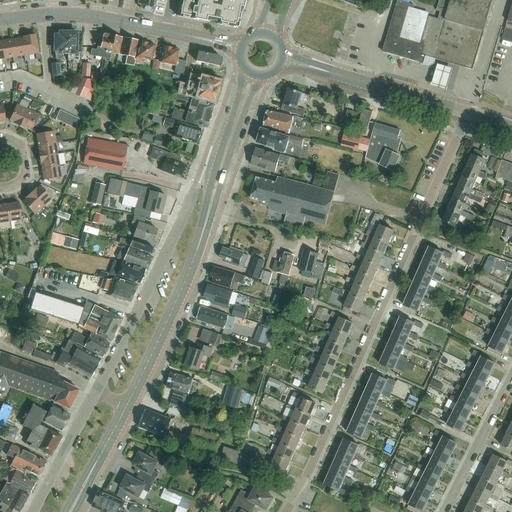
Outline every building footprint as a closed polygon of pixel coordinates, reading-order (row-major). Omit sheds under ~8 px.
[(154,10),(155,0),(138,0),(137,4),(141,4),(140,8),(145,10),(148,11),(149,11),(152,10),(153,10),(154,10)] [(180,0),(177,16),(208,22),(209,20),(217,21),(217,24),(232,27),(233,22),(239,23),(241,9),(243,10),(245,0),(221,0),(220,8),(211,7),(212,0),(211,0),(180,0)] [(473,69),(492,0),(439,0),(437,7),(436,10),(440,11),(438,19),(426,16),(419,43),(400,38),(407,11),(411,12),(413,5),(397,0),(392,18),(393,18),(384,48),(383,48),(382,51),(429,65),(433,63),(435,55),(469,65),(468,67),(473,69)] [(511,3),(502,39),(511,41),(511,3)] [(61,53),(68,53),(69,32),(61,32),(60,32),(58,32),(56,32),(56,36),(55,36),(55,50),(56,59),(61,59),(61,53)] [(69,32),(68,53),(68,60),(73,60),(73,62),(80,62),(80,52),(76,52),(76,50),(77,50),(77,45),(76,44),(76,32),(69,32)] [(91,55),(104,57),(104,56),(106,57),(110,42),(112,43),(114,36),(105,34),(103,35),(101,47),(98,47),(97,50),(92,49),(91,55)] [(24,36),(24,37),(27,55),(28,54),(35,53),(36,59),(40,59),(39,53),(38,53),(35,35),(24,36)] [(115,36),(114,36),(112,43),(110,42),(106,57),(104,56),(104,57),(110,59),(110,54),(109,53),(109,52),(118,53),(122,38),(121,37),(119,36),(117,35),(115,36)] [(15,57),(17,56),(24,55),(25,61),(29,60),(28,54),(27,55),(24,37),(12,39),(15,57)] [(124,38),(121,55),(127,56),(126,58),(128,58),(133,60),(137,41),(131,39),(130,38),(127,37),(126,38),(124,38)] [(12,39),(1,41),(4,58),(6,58),(13,57),(14,63),(18,62),(17,56),(15,57),(12,39)] [(141,58),(151,60),(154,45),(148,43),(147,43),(146,41),(142,40),(141,41),(140,41),(136,60),(135,63),(140,64),(141,58)] [(163,46),(160,62),(176,66),(174,71),(183,73),(186,61),(177,59),(179,50),(172,49),(172,48),(171,48),(170,46),(166,45),(165,46),(163,46)] [(196,58),(196,62),(220,67),(222,59),(220,56),(198,52),(196,58)] [(61,75),(60,62),(52,63),(53,76),(61,75)] [(454,67),(438,62),(431,84),(447,90),(454,67)] [(83,63),(82,76),(89,77),(90,64),(83,63)] [(218,84),(219,82),(193,76),(191,87),(182,85),(180,92),(188,94),(202,98),(203,97),(213,100),(215,93),(216,93),(216,92),(219,91),(220,86),(218,84)] [(79,86),(75,95),(89,101),(94,92),(95,81),(83,79),(79,86)] [(303,118),(305,110),(297,108),(302,94),(289,89),(286,99),(285,99),(281,111),(303,118)] [(156,95),(169,99),(171,93),(157,90),(156,95)] [(207,127),(213,105),(189,98),(190,97),(175,92),(175,95),(174,95),(173,98),(174,99),(173,100),(185,103),(182,110),(175,108),(172,117),(207,127)] [(20,126),(28,109),(17,104),(10,120),(14,122),(13,123),(20,126)] [(28,109),(20,126),(27,129),(27,128),(31,130),(38,114),(28,109)] [(368,127),(374,128),(371,139),(344,132),(340,145),(367,152),(366,157),(380,164),(380,165),(393,171),(400,156),(397,155),(401,139),(398,138),(400,131),(375,123),(375,124),(369,122),(372,112),(362,109),(358,122),(362,123),(360,133),(365,135),(368,127)] [(56,119),(61,122),(65,112),(60,110),(56,119)] [(355,112),(347,110),(343,126),(351,128),(355,112)] [(289,135),(293,118),(267,111),(263,126),(280,130),(279,133),(289,135)] [(70,115),(65,112),(61,122),(66,124),(70,115)] [(75,117),(70,115),(66,124),(70,126),(75,117)] [(80,119),(75,117),(70,126),(75,129),(80,119)] [(176,121),(174,121),(165,118),(163,125),(173,128),(174,125),(175,125),(172,137),(196,144),(198,138),(199,138),(200,135),(199,135),(201,129),(176,121)] [(290,135),(290,136),(261,128),(256,143),(274,148),(273,150),(285,154),(289,142),(292,143),(292,144),(302,147),(304,139),(290,135)] [(37,134),(38,146),(56,143),(54,131),(37,134)] [(156,136),(153,144),(166,148),(169,140),(156,136)] [(88,137),(83,163),(123,170),(128,144),(88,137)] [(58,154),(56,143),(38,146),(39,150),(38,150),(40,157),(58,154)] [(182,157),(168,152),(159,149),(156,160),(164,163),(161,170),(175,175),(176,173),(182,175),(186,165),(180,163),(182,157)] [(281,154),(280,156),(256,149),(251,165),(275,172),(279,160),(289,163),(290,157),(281,154)] [(472,155),(467,166),(480,172),(485,160),(482,159),(484,153),(475,149),(473,155),(472,155)] [(492,156),(502,160),(504,152),(495,149),(492,156)] [(59,165),(58,154),(40,157),(41,164),(42,168),(59,165)] [(496,176),(502,178),(508,162),(502,160),(496,176)] [(508,180),(511,168),(511,163),(508,162),(502,178),(508,180)] [(59,165),(42,168),(44,180),(61,177),(59,165)] [(72,181),(84,184),(88,168),(78,166),(76,175),(73,174),(72,181)] [(467,166),(462,177),(475,183),(478,177),(485,180),(487,175),(480,172),(467,166)] [(326,224),(339,174),(328,171),(323,189),(278,177),(276,182),(257,177),(251,198),(262,201),(262,204),(270,206),(269,209),(326,224)] [(462,177),(458,188),(476,196),(477,192),(472,190),(475,183),(462,177)] [(161,214),(166,195),(157,193),(158,190),(111,179),(108,193),(123,197),(124,195),(148,201),(146,211),(135,208),(134,214),(150,218),(151,212),(161,214)] [(95,183),(91,203),(101,206),(105,185),(95,183)] [(31,193),(43,206),(52,198),(40,185),(37,188),(36,188),(31,193)] [(458,188),(453,199),(466,205),(469,198),(474,201),(476,196),(458,188)] [(43,206),(31,193),(26,198),(23,201),(35,214),(43,206)] [(102,206),(108,208),(109,208),(111,199),(109,198),(110,196),(105,195),(102,206)] [(453,199),(448,210),(466,218),(468,213),(463,211),(466,205),(453,199)] [(7,204),(10,221),(21,219),(19,202),(7,204)] [(0,204),(0,222),(10,221),(7,204),(0,204)] [(448,210),(443,221),(456,227),(458,221),(464,223),(466,218),(448,210)] [(96,213),(92,222),(94,223),(93,226),(99,228),(100,225),(101,225),(104,215),(96,213)] [(153,242),(158,229),(144,224),(146,219),(136,215),(132,224),(138,226),(135,235),(153,242)] [(375,236),(389,243),(394,231),(380,225),(381,223),(373,219),(371,223),(379,227),(376,234),(375,236)] [(370,248),(384,254),(389,243),(375,236),(376,234),(368,230),(366,235),(374,238),(371,245),(370,248)] [(471,242),(474,235),(461,230),(458,236),(471,242)] [(62,246),(76,250),(79,240),(65,236),(62,246)] [(153,254),(155,249),(154,249),(154,248),(133,240),(132,242),(128,241),(128,240),(122,237),(120,242),(152,254),(152,253),(153,254)] [(329,253),(331,243),(321,240),(318,250),(329,253)] [(365,259),(379,265),(384,254),(370,248),(371,245),(363,242),(361,246),(369,250),(366,257),(365,259)] [(153,257),(125,247),(122,245),(117,258),(147,270),(153,257)] [(438,264),(439,262),(443,254),(451,258),(453,254),(444,250),(443,252),(429,246),(424,258),(438,264)] [(249,255),(244,254),(244,252),(230,247),(230,250),(223,248),(220,258),(226,260),(225,262),(239,267),(240,266),(245,268),(249,255)] [(299,270),(313,274),(319,254),(305,250),(299,270)] [(287,285),(295,255),(286,253),(285,256),(282,255),(280,262),(276,261),(273,271),(283,273),(280,283),(287,285)] [(374,277),(379,265),(365,259),(366,257),(358,253),(356,258),(364,261),(361,268),(360,271),(374,277)] [(264,261),(256,258),(249,276),(258,279),(264,261)] [(438,264),(424,258),(419,270),(433,276),(434,273),(438,266),(446,270),(448,265),(439,262),(438,264)] [(113,266),(120,268),(117,275),(141,284),(146,270),(122,261),(121,261),(121,262),(115,260),(113,266)] [(355,282),(369,288),(374,277),(360,271),(361,268),(353,265),(351,269),(359,273),(356,280),(355,282)] [(243,283),(246,276),(214,266),(211,276),(214,277),(212,283),(231,288),(233,281),(243,283)] [(9,270),(5,277),(16,283),(20,276),(9,270)] [(419,270),(414,281),(428,288),(429,285),(432,278),(441,281),(443,277),(434,273),(433,276),(419,270)] [(273,275),(265,272),(262,283),(269,286),(273,275)] [(84,274),(82,283),(97,287),(99,278),(84,274)] [(350,294),(364,300),(369,288),(355,282),(356,280),(347,276),(346,281),(354,284),(351,291),(350,294)] [(109,281),(105,280),(103,280),(100,289),(110,292),(109,296),(131,302),(138,285),(114,279),(109,281)] [(428,288),(414,281),(409,293),(423,299),(424,297),(428,289),(436,293),(438,288),(429,285),(428,288)] [(244,319),(247,309),(229,303),(233,292),(209,284),(205,297),(215,301),(214,303),(234,309),(232,315),(244,319)] [(350,294),(351,291),(342,288),(341,292),(349,296),(344,306),(359,312),(364,300),(350,294)] [(78,325),(84,308),(35,292),(29,309),(78,325)] [(423,299),(409,293),(404,305),(419,311),(423,302),(430,305),(432,301),(424,297),(423,299)] [(510,303),(507,310),(506,312),(511,315),(511,300),(511,301),(511,299),(511,298),(505,294),(502,299),(510,303)] [(122,318),(94,305),(83,328),(112,341),(122,318)] [(511,329),(511,315),(506,312),(507,310),(499,306),(497,310),(505,314),(501,321),(500,323),(511,329)] [(224,328),(229,316),(201,307),(197,319),(224,328)] [(334,329),(348,335),(354,323),(340,317),(341,315),(332,311),(330,316),(338,319),(335,326),(334,329)] [(48,317),(37,314),(34,324),(45,328),(48,317)] [(401,316),(396,328),(410,334),(411,332),(414,325),(422,328),(424,324),(416,320),(415,323),(401,316)] [(494,335),(508,342),(511,334),(511,329),(500,323),(501,321),(493,317),(491,321),(499,325),(496,332),(494,335)] [(343,347),(348,335),(334,329),(335,326),(327,323),(325,327),(333,331),(330,338),(329,340),(343,347)] [(267,345),(272,330),(259,326),(254,340),(267,345)] [(216,346),(220,334),(204,328),(200,340),(216,346)] [(410,334),(396,328),(391,340),(405,346),(406,344),(409,336),(417,340),(419,336),(411,332),(410,334)] [(503,353),(508,342),(494,335),(496,332),(488,328),(486,332),(493,336),(488,346),(503,353)] [(478,340),(480,333),(469,329),(466,335),(478,340)] [(91,334),(88,339),(75,332),(71,339),(84,346),(84,347),(103,357),(110,344),(91,334)] [(338,358),(343,347),(329,340),(330,338),(322,334),(320,339),(328,342),(325,349),(324,352),(338,358)] [(62,347),(61,349),(88,364),(89,362),(90,361),(98,365),(101,359),(95,355),(93,359),(90,357),(91,355),(90,353),(76,345),(77,343),(70,339),(65,348),(62,347)] [(405,346),(391,340),(385,352),(399,358),(400,355),(404,348),(412,352),(414,348),(406,344),(405,346)] [(26,341),(23,350),(33,354),(36,345),(26,341)] [(37,344),(33,357),(48,361),(52,358),(54,350),(37,344)] [(210,358),(213,349),(199,344),(197,349),(191,348),(185,366),(200,370),(204,356),(210,358)] [(324,352),(325,349),(317,346),(315,350),(323,354),(320,361),(319,363),(333,370),(338,358),(324,352)] [(88,364),(61,349),(54,362),(64,367),(66,364),(82,372),(83,371),(85,372),(84,373),(91,377),(98,365),(90,361),(89,362),(88,364)] [(62,381),(59,372),(0,351),(0,389),(8,392),(10,386),(50,400),(53,399),(53,398),(55,399),(54,401),(69,409),(73,400),(72,399),(73,397),(75,398),(79,389),(62,381)] [(476,368),(490,375),(495,363),(482,356),(483,355),(475,351),(472,355),(480,359),(477,366),(476,368)] [(399,358),(385,352),(380,363),(394,370),(398,360),(407,363),(409,359),(400,355),(399,358)] [(314,375),(328,381),(333,370),(319,363),(320,361),(312,357),(310,362),(318,365),(315,373),(314,375)] [(484,386),(490,375),(476,368),(477,366),(469,362),(467,366),(475,370),(471,377),(470,379),(484,386)] [(323,393),(328,381),(314,375),(315,373),(307,369),(305,373),(313,377),(309,387),(323,393)] [(220,382),(223,374),(213,371),(210,379),(220,382)] [(192,394),(194,388),(191,387),(194,379),(171,372),(167,387),(192,394)] [(382,391),(383,389),(387,382),(395,385),(397,381),(388,377),(387,379),(374,373),(368,385),(382,391)] [(464,390),(478,397),(484,386),(470,379),(471,377),(463,373),(461,377),(469,381),(465,388),(464,390)] [(270,377),(267,384),(279,389),(282,383),(270,377)] [(436,377),(433,385),(448,391),(451,384),(436,377)] [(472,409),(478,397),(464,390),(465,388),(457,384),(455,388),(463,392),(460,399),(458,402),(472,409)] [(238,409),(244,390),(228,385),(222,404),(238,409)] [(368,385),(363,397),(377,403),(378,401),(381,393),(390,397),(392,392),(383,389),(382,391),(368,385)] [(300,400),(297,407),(296,408),(311,415),(316,403),(302,397),(303,396),(294,392),(292,396),(300,400)] [(410,395),(407,403),(415,406),(418,399),(410,395)] [(466,420),(472,409),(458,402),(460,399),(452,395),(450,400),(457,404),(454,411),(453,413),(466,420)] [(377,403),(363,397),(358,408),(372,415),(373,412),(376,405),(385,409),(386,404),(378,401),(377,403)] [(66,413),(52,406),(46,403),(43,407),(50,411),(44,421),(63,431),(69,418),(64,416),(66,413)] [(295,411),(292,418),(291,420),(306,426),(311,415),(296,408),(297,407),(289,403),(287,407),(295,411)] [(13,408),(3,404),(0,409),(0,428),(4,431),(7,436),(14,439),(18,430),(21,426),(8,420),(13,408)] [(54,448),(61,436),(40,424),(47,412),(34,405),(23,425),(33,430),(25,443),(38,450),(39,448),(50,455),(53,451),(52,450),(53,447),(54,448)] [(453,413),(454,411),(446,407),(444,411),(452,415),(447,425),(461,432),(466,420),(453,413)] [(358,408),(353,420),(367,426),(368,424),(371,417),(379,420),(381,416),(373,412),(372,415),(358,408)] [(409,418),(412,411),(407,408),(403,415),(409,418)] [(166,437),(172,419),(146,409),(139,427),(166,437)] [(436,425),(439,419),(422,410),(419,416),(436,425)] [(301,438),(306,426),(291,420),(292,418),(284,414),(282,419),(290,422),(287,429),(286,431),(301,438)] [(367,426),(353,420),(348,432),(362,438),(366,428),(374,432),(376,427),(368,424),(367,426)] [(257,433),(260,425),(255,423),(251,431),(257,433)] [(285,434),(282,441),(281,442),(296,449),(301,438),(286,431),(287,429),(279,426),(277,430),(285,434)] [(171,432),(168,440),(217,455),(222,436),(195,428),(191,438),(171,432)] [(442,439),(439,446),(438,448),(451,455),(457,444),(443,437),(444,435),(436,431),(434,435),(442,439)] [(511,435),(508,433),(502,444),(511,449),(511,435)] [(291,460),(296,449),(281,442),(282,441),(274,437),(272,441),(280,445),(277,452),(276,454),(291,460)] [(355,456),(354,458),(362,462),(364,457),(356,454),(360,445),(345,438),(340,450),(355,456)] [(446,466),(451,455),(438,448),(439,446),(431,442),(429,446),(437,450),(433,457),(432,459),(446,466)] [(47,462),(12,444),(7,455),(14,458),(12,463),(30,472),(31,471),(39,476),(42,470),(43,470),(43,469),(44,467),(45,464),(46,462),(47,462)] [(276,454),(277,452),(269,448),(267,453),(275,456),(271,465),(286,472),(291,460),(276,454)] [(355,456),(340,450),(335,461),(350,468),(349,469),(357,473),(359,469),(351,465),(354,458),(355,456)] [(141,475),(154,483),(159,473),(154,470),(158,462),(140,452),(133,464),(144,470),(141,475)] [(426,471),(440,478),(446,466),(432,459),(433,457),(425,453),(423,457),(431,461),(427,468),(426,471)] [(239,462),(250,466),(253,459),(242,454),(239,462)] [(494,455),(488,466),(502,473),(503,471),(507,464),(511,466),(511,460),(509,459),(508,461),(494,455)] [(344,479),(344,481),(352,484),(354,480),(346,477),(349,469),(350,468),(335,461),(330,473),(344,479)] [(421,482),(434,489),(440,478),(426,471),(427,468),(419,464),(417,469),(425,473),(422,480),(421,482)] [(6,481),(5,483),(6,484),(29,495),(36,482),(24,475),(26,473),(17,468),(13,466),(10,472),(14,474),(11,479),(9,478),(7,482),(6,481)] [(502,473),(488,466),(483,477),(497,484),(498,482),(501,475),(509,479),(511,475),(503,471),(502,473)] [(341,488),(344,481),(344,479),(330,473),(324,484),(339,490),(338,492),(347,496),(348,491),(341,488)] [(149,492),(154,483),(141,475),(138,481),(128,475),(121,487),(139,497),(143,489),(149,492)] [(429,500),(434,489),(421,482),(422,480),(414,476),(412,480),(420,484),(416,491),(415,494),(429,500)] [(483,477),(477,489),(491,495),(492,493),(496,486),(504,490),(506,486),(498,482),(497,484),(483,477)] [(19,511),(25,503),(29,495),(6,484),(5,483),(0,491),(0,499),(1,500),(0,501),(0,500),(0,502),(16,511),(19,511)] [(217,485),(214,492),(218,494),(222,488),(217,485)] [(236,500),(253,510),(256,504),(267,510),(274,498),(255,487),(251,495),(242,490),(236,500)] [(415,494),(416,491),(408,487),(406,491),(414,495),(409,505),(423,511),(429,500),(415,494)] [(477,489),(472,500),(485,507),(486,505),(490,497),(498,501),(500,497),(492,493),(491,495),(477,489)] [(126,506),(127,503),(99,491),(92,507),(104,511),(103,511),(121,511),(124,505),(126,506)] [(175,491),(172,501),(189,507),(193,497),(175,491)] [(388,501),(398,506),(401,500),(390,495),(388,501)] [(233,511),(251,511),(253,510),(236,500),(230,510),(233,511)] [(492,511),(494,509),(486,505),(485,507),(472,500),(466,511),(468,511),(482,511),(484,509),(490,511),(492,511)] [(0,511),(16,511),(0,502),(0,511)]
